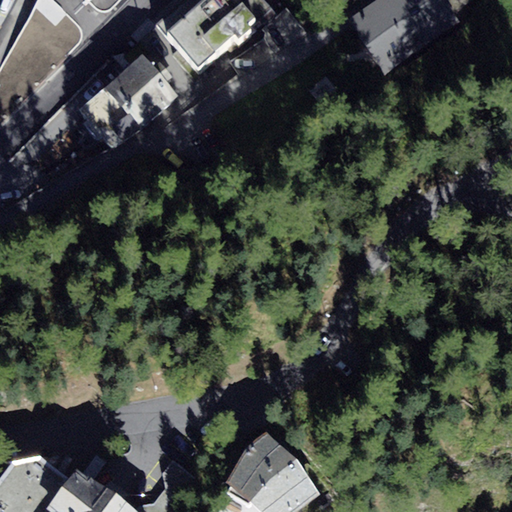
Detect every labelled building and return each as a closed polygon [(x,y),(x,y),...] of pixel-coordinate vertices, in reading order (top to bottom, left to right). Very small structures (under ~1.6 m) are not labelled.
[(150,60),(82,118),(108,148),(265,15),(252,0),(192,0),(138,46),(150,60)] [(384,72),(460,21),(453,12),(445,0),(375,0),(348,18),(384,72)] [(445,0),(453,12),(472,0),(445,0)] [(264,511),(293,511),(320,495),(267,431),(252,443),(228,486),(264,511)] [(163,511),(165,511),(104,471),(93,488),(57,465),(25,473),(0,506),(0,511),(163,511)]
